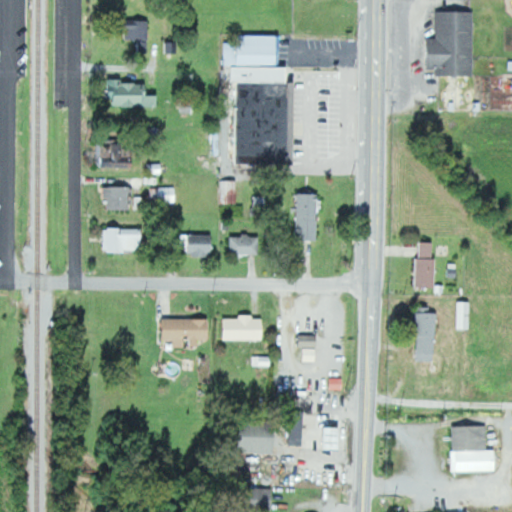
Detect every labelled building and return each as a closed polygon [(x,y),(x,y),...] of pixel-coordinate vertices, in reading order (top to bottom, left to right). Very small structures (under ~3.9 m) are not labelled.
[(475,11),(438,11),(438,38),(429,38),(429,69),(438,69),(438,75),(475,76),(475,11)] [(150,20),(135,20),(135,53),(149,53),(150,20)] [(283,36),(282,65),(233,64),(225,64),(225,40),(238,41),(238,35),(283,36)] [(233,64),(232,81),(235,81),(291,82),(291,65),(282,65),(233,64)] [(161,106),(161,95),(150,95),(150,84),(124,83),(124,79),(108,79),(108,94),(113,94),(113,106),(161,106)] [(291,82),(290,164),(235,163),(235,81),(291,82)] [(125,143),(100,142),(99,167),(135,168),(135,154),(125,154),(125,143)] [(237,203),(236,180),(221,180),(222,203),(237,203)] [(131,209),(130,186),(105,187),(106,199),(111,199),(111,210),(131,209)] [(176,202),(176,187),(149,187),(149,202),(176,202)] [(295,240),(319,240),(320,194),(297,193),(295,240)] [(266,197),(254,196),(254,210),(266,210),(266,197)] [(106,251),(144,251),(145,229),(107,228),(106,251)] [(215,235),(192,235),(192,256),(215,256),(215,235)] [(261,254),(260,235),(231,236),(231,255),(261,254)] [(438,258),(435,258),(436,242),(421,242),(421,257),(418,257),(417,287),(437,287),(438,258)] [(471,329),(472,302),(459,302),(458,329),(471,329)] [(437,361),(438,312),(418,312),(417,360),(437,361)] [(266,340),(266,319),(256,319),(256,315),(242,315),(242,319),(227,319),(226,340),(266,340)] [(175,346),(201,347),(201,340),(212,340),(212,319),(164,318),(163,340),(175,340),(175,346)] [(301,335),(320,336),(319,347),(301,347),(301,335)] [(279,451),(278,425),(241,426),(242,452),(279,451)] [(490,450),(489,425),(454,427),(455,473),(500,471),(499,450),(490,450)] [(329,449),(343,450),(344,428),(330,427),(329,449)] [(306,429),(291,429),(291,445),(305,445),(306,429)] [(275,489),(253,488),(253,508),(275,509),(275,489)]
